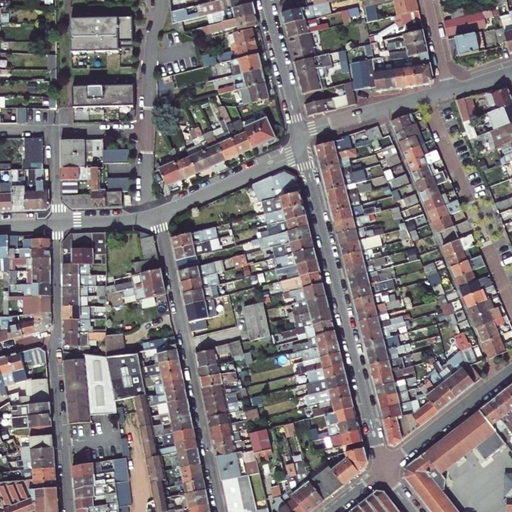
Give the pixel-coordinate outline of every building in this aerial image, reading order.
[(222,9),(256,0),(255,0),(206,0),(199,2),(201,8),(189,11),(187,5),(176,8),(177,20),(222,9)] [(222,9),(225,20),(259,11),(256,0),(222,9)] [(402,0),(406,14),(424,10),(421,0),(368,0),(373,21),(385,19),(382,3),(394,0),(402,0)] [(285,5),(287,13),(300,10),(298,2),(285,5)] [(319,5),(300,10),(287,13),(290,25),(312,20),(311,18),(320,16),(318,12),(326,10),(326,11),(334,9),(332,2),(319,5)] [(2,8),(0,7),(0,18),(3,19),(3,14),(11,13),(11,9),(2,9),(2,8)] [(454,11),(456,20),(471,16),(469,8),(454,11)] [(352,9),(345,11),(349,24),(355,22),(352,9)] [(424,10),(406,14),(409,24),(426,20),(424,10)] [(259,11),(225,20),(210,23),(211,27),(214,26),(214,30),(240,23),(240,27),(261,21),(259,11)] [(484,15),(448,23),(451,36),(489,27),(487,23),(486,23),(484,15)] [(133,48),(133,16),(133,17),(72,19),(72,52),(120,51),(120,48),(133,48)] [(293,37),(314,32),(333,28),(332,23),(322,25),(320,19),(312,21),(312,20),(290,25),(293,37)] [(233,58),(238,57),(238,56),(260,50),(255,26),(231,32),(235,49),(223,52),(225,60),(233,58)] [(409,35),(411,47),(431,41),(428,30),(409,35)] [(511,43),(509,33),(508,30),(501,31),(504,45),(511,43)] [(320,57),(314,32),(293,37),(299,62),(320,57)] [(490,52),(486,34),(479,35),(484,53),(490,52)] [(479,35),(459,40),(463,58),(484,53),(479,35)] [(418,56),(433,52),(431,41),(411,47),(414,58),(418,57),(418,56)] [(378,56),(385,55),(382,42),(376,43),(378,56)] [(352,49),(344,51),(346,62),(353,60),(352,49)] [(400,50),(394,51),(395,57),(396,60),(398,60),(402,59),(400,50)] [(260,51),(238,57),(233,58),(235,63),(242,62),(245,70),(264,65),(260,51)] [(418,57),(421,86),(436,83),(439,79),(433,52),(418,56),(418,57)] [(299,62),(302,72),(330,66),(336,64),(334,54),(320,57),(299,62)] [(388,58),(392,90),(401,89),(398,60),(396,60),(395,57),(388,58)] [(408,58),(412,87),(421,86),(418,57),(414,58),(408,58)] [(378,61),(378,62),(381,86),(381,91),(392,90),(388,58),(379,59),(379,61),(378,61)] [(398,60),(401,89),(412,87),(408,58),(402,59),(398,60)] [(347,73),(355,71),(353,60),(346,62),(347,73)] [(381,86),(378,62),(357,64),(360,89),(381,86)] [(223,91),(237,87),(268,79),(264,65),(245,70),(234,73),(236,82),(221,86),(223,91)] [(302,72),(304,82),(328,77),(332,76),(330,66),(302,72)] [(304,82),(307,93),(328,89),(330,88),(328,77),(304,82)] [(244,91),(247,102),(271,95),(268,79),(237,87),(238,92),(244,91)] [(36,80),(27,80),(27,88),(36,88),(36,80)] [(356,82),(348,84),(351,94),(358,93),(356,82)] [(73,86),(73,107),(134,107),(134,111),(135,111),(135,85),(134,86),(73,86)] [(495,92),(502,111),(511,106),(511,88),(499,93),(498,91),(495,92)] [(310,105),(330,100),(328,89),(307,93),(310,105)] [(330,100),(310,105),(313,115),(360,104),(359,93),(358,93),(351,94),(330,100)] [(474,97),(467,99),(474,121),(482,118),(474,97)] [(474,121),(467,99),(459,101),(467,123),(474,121)] [(511,106),(502,111),(495,114),(501,129),(511,124),(511,106)] [(245,119),(247,123),(257,145),(271,139),(271,140),(273,140),(277,139),(278,137),(278,136),(279,136),(268,110),(245,119)] [(398,132),(418,124),(414,114),(411,116),(410,115),(394,122),(398,132)] [(238,126),(247,123),(245,119),(244,116),(235,120),(238,126)] [(235,120),(230,122),(242,151),(257,145),(247,123),(238,126),(235,120)] [(228,157),(218,134),(209,138),(206,132),(202,122),(197,125),(200,130),(214,164),(228,157)] [(228,130),(218,134),(228,157),(242,151),(230,122),(225,124),(228,130)] [(225,124),(216,128),(218,134),(228,130),(225,124)] [(423,134),(419,124),(418,124),(398,132),(403,142),(423,134)] [(505,146),(511,143),(511,124),(501,129),(494,132),(500,148),(505,146)] [(216,128),(206,132),(209,138),(218,134),(216,128)] [(385,138),(381,128),(369,133),(373,143),(375,142),(385,138)] [(200,142),(190,147),(193,154),(200,170),(214,164),(200,130),(195,132),(200,142)] [(494,132),(489,134),(495,150),(500,148),(494,132)] [(423,134),(403,142),(407,152),(427,143),(423,134)] [(319,147),(322,158),(358,149),(360,148),(359,144),(354,145),(351,136),(344,138),(345,140),(319,147)] [(41,138),(26,138),(26,162),(24,162),(25,169),(36,169),(44,169),(43,139),(41,138)] [(389,146),(385,138),(375,142),(378,150),(389,146)] [(478,138),(474,140),(480,156),(484,154),(478,138)] [(102,140),(62,141),(62,168),(80,167),(87,167),(86,152),(95,152),(95,150),(103,150),(102,140)] [(170,155),(175,153),(173,146),(170,141),(165,143),(170,155)] [(407,152),(411,162),(427,155),(431,154),(427,143),(407,152)] [(397,144),(384,150),(389,159),(401,154),(397,144)] [(322,158),(325,169),(350,163),(349,158),(360,155),(358,149),(322,158)] [(130,150),(103,150),(104,163),(130,163),(130,150)] [(178,160),(185,176),(200,170),(193,154),(178,160)] [(401,154),(389,159),(392,167),(404,161),(401,154)] [(379,155),(372,157),(375,168),(383,166),(379,155)] [(415,171),(431,165),(427,155),(411,162),(415,171)] [(170,183),(185,176),(178,160),(178,158),(162,165),(170,183)] [(327,180),(353,174),(350,163),(325,169),(327,180)] [(435,163),(431,165),(415,171),(419,182),(440,173),(435,163)] [(405,164),(394,169),(396,173),(399,172),(400,175),(408,171),(405,164)] [(62,181),(63,181),(79,180),(80,180),(80,167),(62,168),(62,181)] [(93,180),(93,195),(93,207),(108,207),(109,207),(109,192),(108,189),(101,189),(100,167),(93,167),(93,180)] [(13,182),(14,210),(26,210),(25,190),(25,177),(18,177),(18,169),(12,170),(13,182)] [(26,210),(38,209),(36,169),(25,169),(24,169),(24,176),(32,175),(32,180),(30,180),(30,190),(25,190),(26,210)] [(36,169),(38,209),(46,209),(50,205),(49,189),(44,189),(44,169),(36,169)] [(277,175),(282,188),(281,188),(283,197),(264,202),(267,214),(273,213),(307,203),(300,175),(289,170),(277,175)] [(327,180),(330,191),(359,184),(369,181),(368,177),(370,176),(368,170),(353,174),(327,180)] [(446,171),(440,173),(419,182),(423,192),(440,185),(450,181),(446,171)] [(412,182),(409,174),(393,181),(397,189),(412,182)] [(277,175),(270,178),(275,191),(281,188),(282,188),(277,175)] [(130,178),(106,178),(108,189),(109,192),(122,191),(130,191),(130,178)] [(270,178),(263,181),(269,194),(275,191),(270,178)] [(79,195),(79,180),(63,181),(63,195),(79,195)] [(263,181),(256,184),(262,196),(269,194),(263,181)] [(1,211),(14,210),(13,182),(0,183),(0,185),(1,211)] [(361,190),(359,184),(330,191),(333,202),(375,191),(374,187),(361,190)] [(413,184),(404,188),(406,195),(416,191),(413,184)] [(423,192),(428,202),(444,196),(440,185),(423,192)] [(122,191),(109,192),(109,207),(123,206),(122,191)] [(333,202),(336,213),(378,202),(375,191),(333,202)] [(418,194),(406,199),(410,207),(422,202),(418,194)] [(444,196),(428,202),(432,212),(452,204),(448,194),(444,196)] [(72,207),(93,207),(93,195),(79,195),(63,195),(63,199),(72,207)] [(511,198),(503,202),(505,207),(511,204),(511,198)] [(461,200),(452,204),(432,212),(436,222),(452,216),(465,210),(461,200)] [(338,223),(366,216),(367,216),(377,214),(385,212),(383,206),(380,207),(378,202),(336,213),(338,223)] [(307,203),(273,213),(275,223),(310,214),(307,203)] [(420,206),(403,213),(407,223),(415,219),(412,213),(422,209),(420,206)] [(271,231),(273,236),(313,225),(310,214),(275,223),(277,229),(271,231)] [(338,223),(341,235),(369,228),(366,216),(338,223)] [(440,233),(456,226),(452,216),(436,222),(440,233)] [(267,249),(286,244),(316,236),(313,225),(273,236),(264,238),(267,249)] [(215,240),(223,238),(220,226),(177,237),(180,249),(215,240)] [(344,246),(373,238),(370,227),(369,228),(341,235),(344,246)] [(96,249),(89,249),(83,249),(77,249),(72,249),(72,253),(77,253),(77,264),(95,264),(96,264),(96,254),(105,254),(105,264),(109,264),(109,233),(96,233),(96,249)] [(67,243),(67,249),(72,249),(77,249),(77,234),(75,234),(67,243)] [(387,235),(376,238),(375,238),(377,244),(389,241),(387,235)] [(471,249),(478,246),(476,243),(479,242),(476,235),(467,239),(471,249)] [(0,258),(7,258),(7,262),(7,271),(11,271),(11,259),(11,249),(11,236),(0,236),(0,258)] [(143,239),(145,247),(158,244),(157,236),(143,239)] [(316,236),(286,244),(288,251),(275,255),(276,258),(278,257),(319,247),(316,236)] [(27,249),(52,248),(52,239),(52,238),(35,239),(28,239),(27,239),(27,249)] [(376,249),(373,238),(344,246),(347,257),(376,249)] [(451,258),(471,249),(467,239),(446,247),(451,258)] [(180,249),(181,260),(201,255),(225,249),(224,244),(216,246),(215,240),(180,249)] [(145,247),(147,256),(160,253),(158,244),(145,247)] [(319,247),(278,257),(281,268),(322,258),(319,247)] [(30,255),(30,258),(53,258),(52,248),(27,249),(22,249),(23,255),(30,255)] [(350,268),(380,260),(377,249),(376,249),(347,257),(350,268)] [(451,258),(455,267),(475,259),(471,249),(451,258)] [(255,252),(243,255),(246,266),(258,263),(255,252)] [(160,253),(147,256),(149,264),(162,261),(160,253)] [(181,260),(184,271),(203,266),(201,255),(181,260)] [(459,277),(475,271),(488,265),(484,255),(475,259),(455,267),(459,277)] [(35,270),(53,270),(53,258),(30,258),(18,259),(18,264),(35,264),(35,270)] [(322,258),(281,268),(282,274),(288,272),(288,273),(292,272),(293,278),(325,270),(322,258)] [(389,258),(380,260),(350,268),(352,278),(371,273),(384,270),(383,268),(391,266),(389,258)] [(162,261),(149,264),(136,266),(138,275),(164,269),(162,261)] [(184,271),(186,282),(221,273),(219,262),(203,266),(184,271)] [(436,263),(427,267),(431,277),(440,273),(436,263)] [(67,264),(67,275),(95,275),(95,264),(77,264),(67,264)] [(164,269),(138,275),(117,279),(118,285),(109,287),(109,294),(126,291),(166,282),(164,269)] [(221,273),(186,282),(188,294),(223,285),(222,281),(230,279),(230,276),(234,275),(233,269),(221,273)] [(53,284),(53,270),(35,270),(36,280),(31,280),(31,284),(53,284)] [(325,270),(293,278),(288,280),(290,291),(328,282),(325,270)] [(459,277),(463,288),(479,281),(475,271),(459,277)] [(355,289),(396,279),(395,274),(383,276),(383,275),(372,277),(371,273),(352,278),(355,289)] [(440,273),(431,277),(435,287),(443,284),(445,283),(440,273)] [(95,275),(67,275),(67,286),(84,286),(100,286),(100,275),(95,275)] [(479,281),(463,288),(467,298),(496,286),(493,279),(489,281),(488,278),(479,281)] [(396,279),(355,289),(358,300),(387,293),(391,292),(397,290),(396,285),(398,282),(397,279),(396,279)] [(166,282),(126,291),(129,303),(169,295),(166,282)] [(331,294),(328,282),(290,291),(289,292),(290,296),(295,295),(298,303),(311,299),(331,294)] [(27,296),(53,296),(53,284),(31,284),(18,284),(12,284),(12,291),(27,291),(27,296)] [(188,294),(190,305),(205,301),(218,298),(216,290),(221,289),(222,292),(229,290),(228,284),(223,285),(188,294)] [(443,284),(435,287),(440,298),(446,295),(448,294),(443,284)] [(496,286),(467,298),(472,308),(492,299),(491,294),(499,291),(497,285),(496,286)] [(67,286),(67,296),(84,296),(84,286),(67,286)] [(361,311),(389,304),(387,293),(358,300),(361,311)] [(334,306),(331,294),(311,299),(312,303),(295,308),(297,315),(334,306)] [(444,308),(450,305),(446,295),(440,298),(444,308)] [(32,315),(36,314),(53,312),(53,296),(27,296),(26,296),(26,310),(32,310),(32,315)] [(67,296),(67,306),(88,306),(88,296),(84,296),(67,296)] [(492,299),(472,308),(476,318),(496,309),(492,299)] [(190,305),(192,313),(207,309),(205,301),(190,305)] [(267,301),(243,307),(244,312),(249,311),(255,340),(275,334),(267,301)] [(392,314),(389,304),(361,311),(363,321),(392,314)] [(449,317),(456,314),(452,304),(450,305),(444,308),(449,317)] [(67,306),(67,319),(94,319),(94,311),(109,311),(109,306),(88,306),(67,306)] [(334,306),(297,315),(294,316),(295,321),(300,319),(302,327),(337,318),(334,306)] [(497,309),(496,309),(476,318),(480,328),(505,317),(501,307),(497,309)] [(36,319),(34,320),(37,333),(52,329),(53,327),(53,312),(36,314),(36,319)] [(392,314),(363,321),(366,333),(410,321),(412,321),(409,313),(400,315),(400,318),(393,320),(392,314)] [(459,324),(461,324),(456,314),(449,317),(453,327),(459,324)] [(37,333),(34,320),(31,320),(30,318),(27,318),(26,315),(21,316),(26,336),(37,333)] [(193,320),(197,338),(212,334),(211,330),(218,328),(214,315),(193,320)] [(20,316),(12,317),(12,329),(0,331),(0,342),(26,336),(21,316),(20,316)] [(505,317),(480,328),(486,343),(502,336),(499,328),(508,325),(505,317)] [(313,336),(321,334),(340,329),(337,318),(302,327),(289,331),(290,336),(304,333),(304,330),(311,328),(313,336)] [(94,319),(67,319),(68,333),(98,333),(98,327),(95,327),(95,319),(94,319)] [(366,333),(369,343),(394,337),(396,337),(394,332),(402,330),(402,329),(411,326),(410,321),(366,333)] [(459,324),(453,327),(458,337),(464,334),(459,324)] [(340,329),(321,334),(322,338),(306,342),(306,343),(298,345),(299,351),(304,350),(343,340),(340,329)] [(98,333),(68,333),(68,352),(93,356),(94,346),(93,346),(93,337),(100,337),(100,333),(98,333)] [(125,333),(109,336),(109,358),(112,358),(129,355),(125,333)] [(464,352),(474,348),(472,344),(470,345),(467,336),(465,337),(464,334),(458,337),(464,351),(464,352)] [(154,350),(159,349),(179,345),(178,336),(153,342),(154,350)] [(506,345),(502,336),(486,343),(493,358),(511,349),(511,341),(510,342),(510,344),(506,345)] [(369,343),(371,354),(408,345),(407,339),(399,341),(399,340),(395,341),(394,337),(369,343)] [(308,355),(309,360),(346,350),(343,340),(304,350),(305,353),(309,353),(309,354),(308,355)] [(234,346),(237,355),(248,352),(245,342),(234,346)] [(220,349),(200,353),(203,368),(223,364),(221,354),(230,352),(229,347),(226,347),(226,344),(219,346),(220,349)] [(408,345),(371,354),(374,366),(398,360),(397,355),(409,352),(408,349),(414,347),(413,344),(408,345)] [(179,345),(159,349),(162,364),(182,360),(179,345)] [(19,383),(30,380),(26,363),(50,357),(49,352),(42,348),(12,356),(19,383)] [(474,348),(464,352),(471,367),(473,366),(481,363),(474,348)] [(346,350),(309,360),(307,360),(308,364),(301,366),(303,371),(305,370),(305,372),(313,370),(348,362),(346,350)] [(451,363),(449,365),(469,391),(484,379),(473,366),(471,367),(464,352),(464,351),(450,363),(451,363)] [(94,413),(118,411),(117,402),(132,400),(131,395),(138,393),(138,396),(150,394),(148,388),(146,377),(144,368),(140,353),(129,355),(112,358),(109,358),(93,356),(68,352),(73,425),(95,424),(94,413)] [(8,385),(19,383),(12,356),(1,359),(8,385)] [(0,358),(0,385),(2,385),(5,394),(10,393),(8,385),(1,359),(0,358)] [(398,360),(374,366),(377,376),(409,369),(406,358),(398,360)] [(182,360),(162,364),(151,366),(153,376),(154,376),(165,374),(184,370),(182,360)] [(434,365),(440,372),(445,368),(444,365),(440,360),(434,365)] [(316,382),(324,380),(351,373),(348,362),(313,370),(316,382)] [(203,368),(205,378),(230,373),(228,363),(223,364),(203,368)] [(431,380),(431,379),(427,364),(423,365),(426,383),(428,381),(430,384),(428,385),(434,394),(430,397),(433,401),(442,412),(451,405),(431,380)] [(445,368),(440,372),(448,383),(452,380),(445,372),(448,370),(446,368),(444,365),(445,368)] [(469,391),(449,365),(446,368),(448,370),(445,372),(452,380),(448,383),(460,398),(469,391)] [(377,376),(380,387),(406,381),(405,377),(407,376),(407,373),(409,373),(410,375),(416,373),(417,378),(420,378),(418,367),(409,369),(377,376)] [(184,370),(165,374),(166,379),(158,381),(159,385),(186,380),(184,370)] [(205,378),(207,387),(227,383),(243,380),(240,371),(230,373),(205,378)] [(460,398),(448,383),(440,372),(431,379),(431,380),(451,405),(460,398)] [(351,373),(324,380),(325,384),(309,387),(311,394),(315,393),(354,384),(351,373)] [(156,386),(154,376),(153,376),(146,377),(148,388),(156,386)] [(52,380),(36,381),(36,388),(52,387),(52,380)] [(186,380),(159,385),(161,395),(169,393),(189,389),(186,380)] [(406,381),(380,387),(382,398),(411,391),(409,380),(406,381)] [(207,387),(209,397),(229,393),(227,383),(207,387)] [(322,399),(322,404),(357,395),(354,384),(315,393),(317,401),(322,399)] [(31,389),(31,397),(53,395),(52,387),(36,389),(31,389)] [(169,393),(171,403),(191,399),(189,389),(169,393)] [(419,390),(422,399),(430,397),(423,389),(419,390)] [(209,397),(211,407),(242,400),(240,391),(229,393),(209,397)] [(382,398),(385,409),(404,405),(414,402),(411,391),(382,398)] [(511,398),(507,392),(499,399),(511,416),(511,398)] [(14,395),(16,402),(23,398),(22,393),(14,395)] [(131,395),(132,400),(138,398),(141,414),(153,411),(150,394),(138,396),(138,393),(131,395)] [(53,395),(31,397),(32,405),(54,403),(53,395)] [(357,395),(322,404),(323,407),(317,409),(319,417),(330,414),(359,407),(357,395)] [(163,415),(193,409),(191,399),(171,403),(161,405),(163,415)] [(511,416),(499,399),(490,406),(508,429),(511,426),(511,427),(511,416)] [(211,407),(213,416),(233,412),(244,410),(243,405),(248,404),(247,400),(242,400),(211,407)] [(414,414),(388,421),(393,445),(398,447),(442,412),(433,401),(417,414),(416,414),(414,414)] [(54,403),(32,405),(17,406),(19,417),(54,414),(54,403)] [(405,409),(404,405),(385,409),(388,421),(414,414),(416,414),(417,414),(415,407),(405,409)] [(490,406),(480,413),(491,426),(499,436),(508,429),(490,406)] [(249,409),(252,419),(252,421),(263,418),(260,407),(249,409)] [(330,414),(332,424),(362,417),(359,407),(330,414)] [(165,425),(175,423),(195,419),(193,409),(163,415),(165,425)] [(156,426),(153,411),(141,414),(143,429),(156,426)] [(213,416),(215,426),(235,423),(233,412),(213,416)] [(405,479),(431,511),(459,511),(444,493),(429,475),(437,469),(491,426),(480,413),(407,471),(405,479)] [(17,428),(33,427),(55,425),(54,414),(19,417),(16,417),(17,428)] [(331,436),(365,428),(362,417),(332,424),(328,425),(329,428),(333,427),(334,431),(323,433),(321,427),(318,427),(314,428),(316,440),(331,436)] [(168,434),(177,433),(197,428),(195,419),(175,423),(176,428),(167,430),(168,434)] [(215,426),(217,437),(237,433),(236,426),(246,424),(248,430),(254,429),(252,421),(252,419),(235,423),(215,426)] [(294,422),(285,425),(289,436),(298,433),(294,422)] [(55,425),(33,427),(34,438),(56,436),(55,425)] [(156,426),(143,429),(147,444),(159,442),(158,437),(157,431),(156,426)] [(0,459),(9,456),(18,452),(21,452),(17,440),(6,444),(0,427),(0,459)] [(177,433),(179,442),(199,438),(197,428),(177,433)] [(275,449),(270,428),(254,432),(258,449),(262,463),(265,462),(263,454),(268,453),(271,452),(271,450),(273,449),(275,449)] [(367,440),(365,428),(331,436),(333,447),(338,446),(367,440)] [(217,437),(219,446),(249,441),(247,431),(237,433),(217,437)] [(169,438),(168,434),(161,436),(158,437),(159,442),(160,446),(167,445),(166,439),(169,438)] [(34,438),(35,449),(57,448),(56,436),(34,438)] [(199,438),(179,442),(180,447),(178,448),(177,447),(174,447),(175,449),(172,449),(172,448),(169,448),(169,450),(161,452),(162,458),(164,457),(181,454),(201,450),(199,438)] [(351,455),(352,456),(364,472),(369,468),(372,461),(367,440),(338,446),(333,447),(328,448),(330,456),(335,455),(339,454),(343,453),(344,457),(351,455)] [(249,441),(219,446),(221,456),(251,450),(249,441)] [(159,442),(147,444),(150,460),(162,458),(161,452),(160,446),(159,442)] [(35,449),(36,460),(58,458),(57,448),(35,449)] [(251,450),(221,456),(226,480),(252,475),(264,472),(262,463),(258,449),(251,450)] [(181,456),(184,468),(204,464),(201,450),(181,454),(181,456)] [(22,461),(18,452),(9,456),(12,463),(22,461)] [(184,468),(181,456),(174,458),(176,470),(178,470),(184,468)] [(352,456),(344,462),(356,478),(364,472),(352,456)] [(162,458),(150,460),(152,471),(167,469),(164,457),(162,458)] [(36,463),(36,469),(59,468),(58,458),(36,460),(28,460),(28,463),(36,463)] [(135,503),(133,487),(131,475),(128,464),(127,458),(118,460),(119,468),(119,472),(121,489),(121,492),(122,502),(123,511),(133,511),(133,505),(136,504),(135,503)] [(304,485),(320,506),(329,500),(313,480),(308,459),(298,462),(300,468),(304,485)] [(77,467),(78,479),(106,474),(119,472),(119,468),(104,470),(103,462),(77,467)] [(356,478),(344,462),(337,468),(349,484),(356,478)] [(180,485),(187,484),(207,479),(204,464),(184,468),(187,481),(179,482),(180,485)] [(329,500),(349,484),(337,468),(334,464),(313,480),(329,500)] [(59,468),(36,469),(25,471),(26,481),(29,480),(60,478),(59,468)] [(310,511),(312,511),(320,506),(304,485),(300,468),(294,470),(296,478),(292,479),(293,483),(294,488),(295,491),(310,511)] [(167,472),(167,469),(152,471),(154,483),(166,480),(169,480),(167,472)] [(449,483),(437,469),(429,475),(444,493),(449,488),(449,483)] [(180,479),(178,470),(176,470),(167,472),(169,480),(166,480),(166,482),(180,479)] [(106,474),(78,479),(79,489),(110,484),(109,480),(106,481),(106,474)] [(272,511),(272,507),(259,510),(252,475),(226,480),(232,511),(272,511)] [(511,475),(502,475),(503,499),(511,498),(511,475)] [(29,480),(40,511),(62,511),(60,478),(29,480)] [(181,495),(183,495),(209,490),(207,479),(187,484),(188,490),(180,492),(181,495)] [(40,511),(29,480),(26,481),(13,481),(7,482),(1,483),(0,482),(0,487),(2,494),(6,503),(9,511),(40,511)] [(166,480),(154,483),(157,499),(169,497),(166,482),(166,480)] [(110,484),(79,489),(79,500),(121,492),(121,489),(111,490),(111,484),(110,484)] [(180,485),(179,485),(180,492),(188,490),(187,484),(180,485)] [(297,511),(285,496),(287,495),(286,494),(284,486),(284,485),(277,486),(279,498),(282,501),(278,503),(285,511),(297,511)] [(285,496),(297,511),(310,511),(295,491),(294,488),(286,494),(287,495),(285,496)] [(186,509),(193,508),(212,504),(209,490),(183,495),(186,509)] [(380,490),(353,511),(402,511),(387,492),(380,490)] [(92,511),(92,507),(99,506),(98,500),(111,498),(112,504),(122,502),(121,492),(79,500),(80,511),(92,511)] [(172,511),(169,497),(157,499),(159,511),(172,511)] [(511,511),(511,500),(506,501),(502,505),(506,509),(506,511),(511,511)] [(112,511),(123,511),(122,502),(112,504),(113,510),(112,511)]
